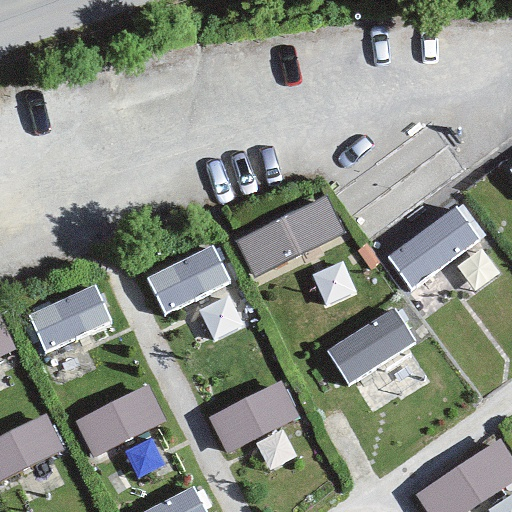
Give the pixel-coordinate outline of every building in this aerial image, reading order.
[(237,232),(256,274),(348,232),(329,190),(237,232)] [(413,284),(484,231),(459,196),(387,249),(413,284)] [(147,266),(164,308),(234,280),(218,238),(147,266)] [(43,342),(116,320),(103,279),(30,301),(43,342)] [(350,379),(416,335),(393,300),(327,344),(350,379)] [(0,351),(18,342),(0,308),(0,351)] [(364,394),(424,375),(416,350),(356,369),(364,394)] [(98,452),(168,415),(147,376),(78,414),(98,452)] [(224,442),(299,418),(286,378),(212,402),(224,442)] [(0,477),(66,447),(49,409),(0,431),(0,477)] [(430,511),(456,511),(511,483),(511,451),(503,435),(414,481),(430,511)] [(132,511),(209,511),(201,484),(131,506),(132,511)]
